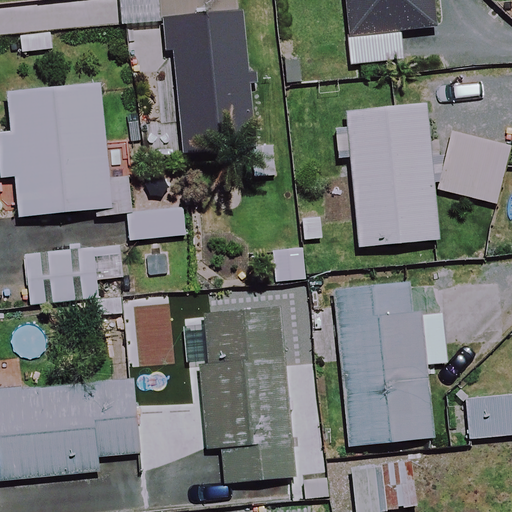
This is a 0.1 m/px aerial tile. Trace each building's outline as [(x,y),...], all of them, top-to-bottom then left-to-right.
[(260,135),(244,0),(161,0),(167,50),(177,49),(189,154),(249,148),(253,178),(276,175),(271,133),(260,135)] [(439,28),(435,0),(349,0),(353,37),(439,28)] [(113,210),(102,87),(9,95),(13,131),(0,131),(0,134),(4,178),(17,177),(21,218),(113,210)] [(437,241),(425,108),(349,114),(352,150),(353,160),(361,249),(437,241)] [(510,146),(453,134),(441,192),(498,204),(510,146)] [(188,236),(186,210),(130,214),(132,241),(188,236)] [(100,300),(96,250),(27,256),(31,306),(100,300)] [(417,322),(414,285),(339,291),(352,447),(433,440),(426,363),(447,361),(444,320),(417,322)] [(173,303),(139,302),(138,334),(172,335),(173,303)] [(295,478),(284,312),(204,317),(213,449),(226,448),(228,482),(295,478)] [(145,454),(139,381),(0,393),(0,481),(100,472),(99,458),(145,454)] [(511,436),(511,396),(468,400),(471,440),(511,436)] [(385,511),(420,509),(416,462),(353,467),(357,511),(385,511)]
